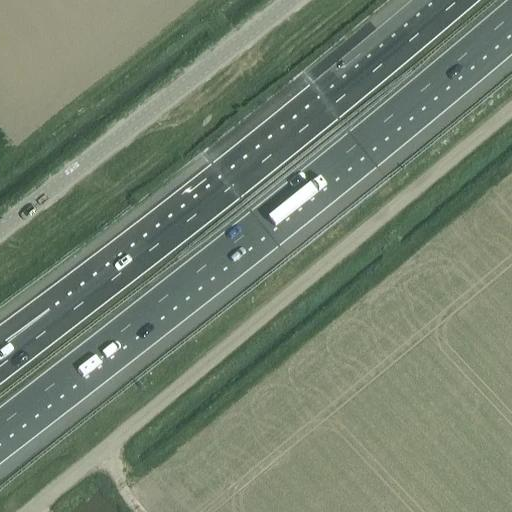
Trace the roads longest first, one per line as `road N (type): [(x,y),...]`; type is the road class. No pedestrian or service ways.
road 1 (motorway): [(0,423),(511,14)]
road 2 (unclassified): [(45,511),(511,118)]
road 3 (unclassified): [(0,215),(282,0)]
road 4 (motorway): [(457,0),(217,197)]
road 5 (motorway): [(217,197),(0,365)]
road 6 (motorway): [(217,197),(0,332)]
